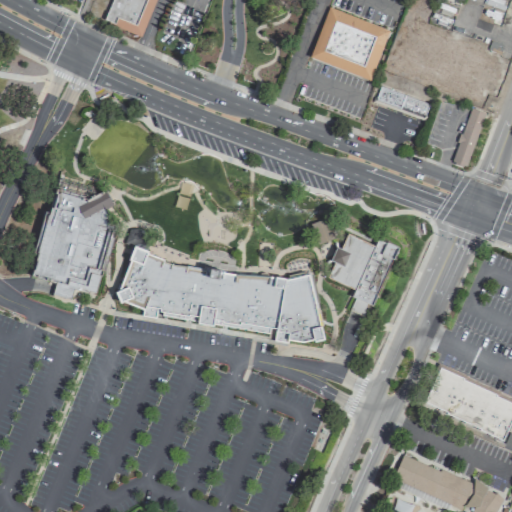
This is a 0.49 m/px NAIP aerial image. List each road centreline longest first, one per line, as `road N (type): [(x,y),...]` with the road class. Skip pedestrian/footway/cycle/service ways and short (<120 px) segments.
road 1 (primary): [(84,63),(432,204),(474,205)]
road 2 (primary): [(474,205),(448,183),(93,44)]
road 3 (tertiary): [(334,511),(415,330)]
road 4 (tertiary): [(415,330),(474,205)]
